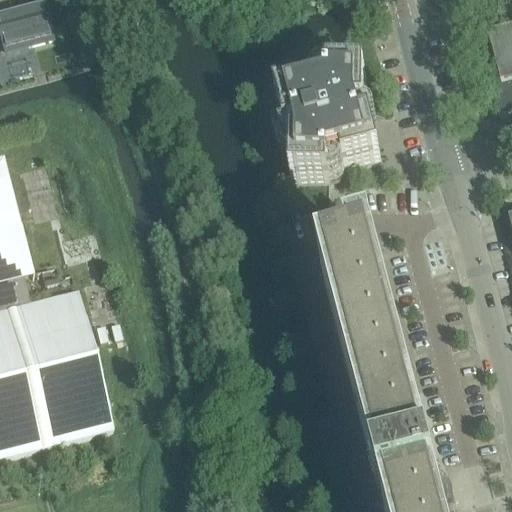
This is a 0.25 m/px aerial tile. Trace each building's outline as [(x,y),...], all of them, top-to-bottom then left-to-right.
[(0,32),(6,57),(54,45),(45,10),(0,22),(0,32)] [(511,33),(489,40),(501,88),(491,91),(499,121),(511,117),(511,33)] [(282,94),(264,98),(269,116),(279,114),(287,143),(296,140),(299,152),(292,152),(292,153),(292,154),(292,190),(329,190),(330,190),(330,174),(343,170),(345,177),(382,168),(372,130),(362,133),(359,121),(367,122),(367,121),(367,120),(367,83),(330,83),(329,83),(328,83),(328,100),(316,103),(314,96),(285,104),(282,94)] [(0,466),(112,439),(77,297),(29,309),(28,309),(24,291),(22,283),(27,282),(0,172),(0,466)] [(354,277),(324,285),(377,490),(379,497),(382,511),(444,511),(445,511),(447,508),(448,504),(449,499),(448,493),(445,487),(443,483),(440,480),(436,478),(432,476),(378,271),(376,263),(352,270),(354,277)]
